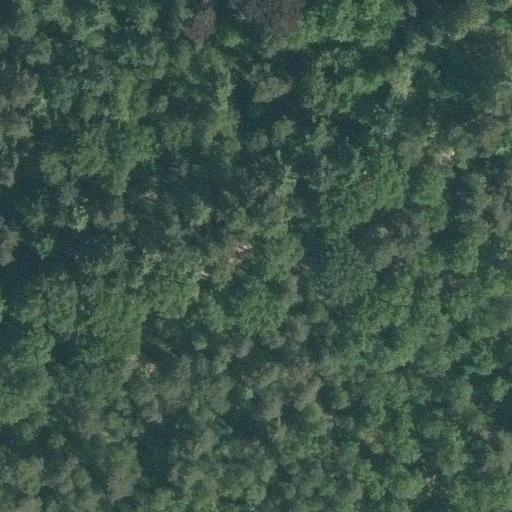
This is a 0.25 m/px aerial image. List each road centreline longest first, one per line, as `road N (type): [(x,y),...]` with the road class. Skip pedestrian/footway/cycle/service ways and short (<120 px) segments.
road 1 (track): [(0,365),(511,121)]
road 2 (track): [(348,185),(357,108),(333,68),(267,40),(211,0)]
road 3 (track): [(0,301),(112,293),(121,308)]
